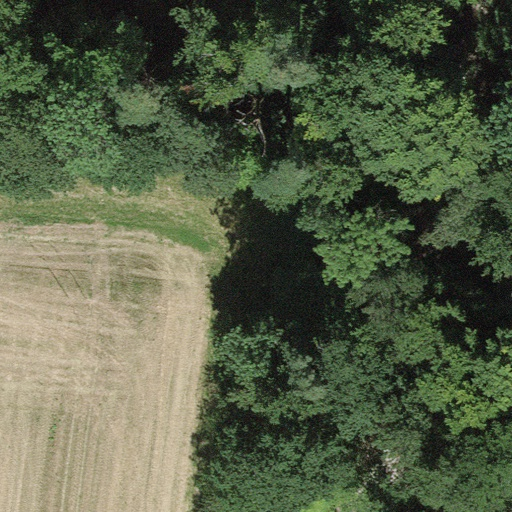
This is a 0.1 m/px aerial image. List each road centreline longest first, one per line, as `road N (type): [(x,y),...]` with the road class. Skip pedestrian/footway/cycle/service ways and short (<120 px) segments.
road 1 (track): [(370,511),(478,0)]
road 2 (track): [(435,225),(289,188)]
road 3 (track): [(386,437),(511,426)]
